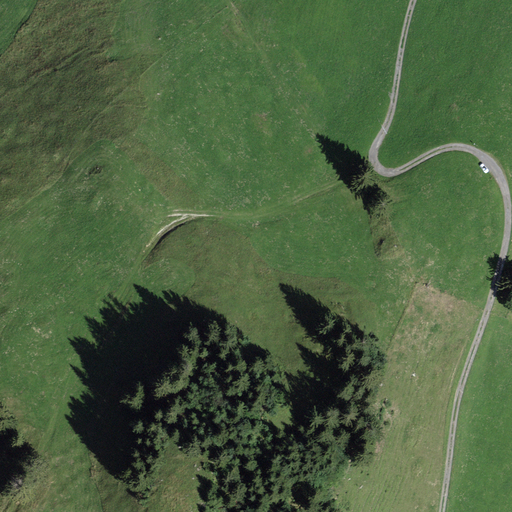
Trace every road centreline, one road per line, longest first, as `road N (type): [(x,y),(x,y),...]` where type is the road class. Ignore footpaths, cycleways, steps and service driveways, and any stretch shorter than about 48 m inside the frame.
road 1 (track): [(412,0),(376,163),(394,172),(464,147),(500,178),(508,210),(506,244),(453,422),(443,511)]
road 2 (track): [(11,511),(72,371),(158,235),(196,213),(281,208),(376,163)]
